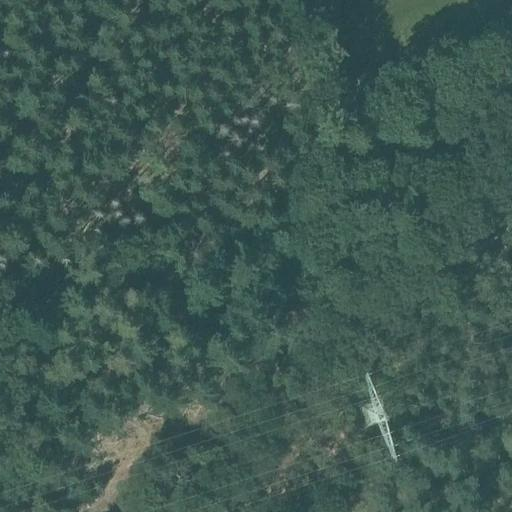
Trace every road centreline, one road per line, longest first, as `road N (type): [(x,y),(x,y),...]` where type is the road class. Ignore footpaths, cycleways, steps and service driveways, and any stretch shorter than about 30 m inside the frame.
road 1 (track): [(403,248),(155,511)]
road 2 (track): [(40,511),(0,338)]
road 3 (track): [(403,248),(511,138)]
